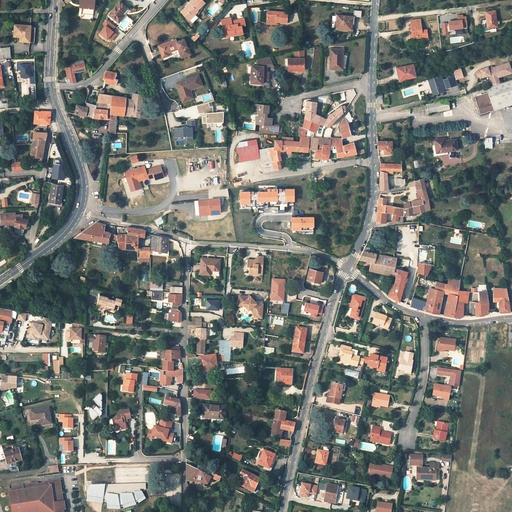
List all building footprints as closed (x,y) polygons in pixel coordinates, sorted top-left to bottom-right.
[(94,0),(80,0),(80,4),(82,4),(82,7),(81,13),(93,15),(94,0)] [(205,2),(202,0),(191,0),(189,2),(190,4),(182,12),(190,20),(199,11),(197,9),(205,2)] [(120,1),(109,15),(119,22),(122,18),(120,16),(127,7),(120,1)] [(288,12),(267,11),(267,22),(277,23),(277,22),(287,22),(288,12)] [(495,11),(486,12),(486,20),(487,28),(488,28),(497,27),(495,11)] [(338,15),(336,15),(335,30),(353,32),(354,24),(352,23),(351,30),(336,28),(338,15)] [(353,17),(338,15),(336,28),(351,30),(352,23),(353,17)] [(441,22),(442,35),(449,34),(449,30),(468,29),(467,15),(457,16),(457,21),(441,22)] [(231,18),(222,20),(224,31),(227,31),(228,35),(232,34),(232,36),(243,33),(242,26),(246,25),(244,18),(234,21),(234,22),(232,23),(231,18)] [(105,26),(99,33),(110,43),(118,34),(113,30),(116,27),(106,19),(102,24),(105,26)] [(421,30),(420,19),(411,20),(413,36),(422,35),(422,37),(428,36),(427,30),(421,30)] [(31,26),(15,25),(14,37),(16,36),(15,41),(34,42),(35,28),(31,27),(31,26)] [(175,40),(159,46),(163,57),(168,55),(167,52),(179,48),(181,56),(190,53),(187,46),(186,46),(184,39),(176,41),(175,40)] [(11,58),(10,47),(0,48),(0,59),(3,59),(5,58),(11,58)] [(343,49),(331,49),(330,69),(341,69),(342,55),(343,55),(343,49)] [(295,52),(295,58),(304,58),(304,50),(295,52)] [(274,66),(270,56),(258,59),(257,59),(258,65),(261,65),(261,64),(263,63),(267,63),(267,66),(274,66)] [(295,58),(288,59),(288,70),(304,70),(304,58),(295,58)] [(30,64),(30,62),(17,63),(17,70),(20,70),(20,78),(30,78),(30,84),(35,84),(35,71),(31,72),(30,64)] [(74,72),(85,69),(84,63),(83,63),(72,66),(74,72)] [(498,77),(511,73),(509,63),(488,69),(488,68),(478,71),(477,74),(477,76),(481,78),(490,75),(491,79),(498,77)] [(416,76),(413,65),(400,68),(401,74),(399,74),(400,80),(407,78),(416,76)] [(71,66),(65,68),(67,76),(66,77),(67,83),(76,82),(74,72),(72,66),(71,66)] [(252,66),(251,83),(262,83),(263,79),(268,80),(269,72),(266,72),(263,72),(263,66),(261,66),(252,66)] [(401,74),(400,68),(398,68),(399,72),(397,72),(399,81),(407,79),(407,78),(400,80),(399,74),(401,74)] [(105,82),(115,84),(117,79),(115,78),(116,72),(107,71),(106,72),(104,79),(105,80),(105,81),(105,82)] [(178,89),(182,101),(193,98),(190,89),(202,85),(198,75),(180,81),(183,87),(178,89)] [(457,84),(455,76),(443,80),(442,75),(429,79),(433,94),(443,91),(443,89),(457,84)] [(500,83),(498,77),(491,79),(493,86),(500,83)] [(511,79),(500,83),(493,86),(487,88),(489,92),(475,97),(481,113),(500,107),(498,102),(511,97),(511,79)] [(117,114),(140,116),(143,94),(135,93),(135,98),(134,101),(128,101),(128,99),(128,98),(103,94),(100,94),(98,102),(107,103),(106,109),(112,110),(111,114),(117,114)] [(425,105),(427,114),(450,109),(447,99),(425,105)] [(318,116),(315,114),(317,102),(307,100),(306,110),(305,118),(317,123),(320,116),(318,116)] [(209,102),(197,105),(199,113),(206,113),(206,115),(203,116),(203,123),(215,122),(223,122),(224,112),(214,112),(213,106),(210,107),(209,102)] [(279,132),(279,129),(271,128),(271,124),(272,118),(268,118),(266,117),(267,112),(268,112),(269,105),(254,104),(253,111),(259,111),(258,117),(257,116),(255,131),(278,133),(279,132)] [(77,105),(75,114),(93,117),(95,109),(86,107),(77,105)] [(345,110),(345,106),(341,106),(332,114),(330,114),(329,116),(326,119),(320,116),(317,123),(329,127),(329,126),(335,120),(345,110)] [(93,117),(111,119),(111,114),(112,110),(106,109),(96,109),(95,109),(93,117)] [(34,123),(50,124),(50,112),(35,111),(34,123)] [(351,135),(349,126),(351,126),(351,122),(352,121),(351,116),(348,112),(346,115),(340,125),(340,126),(340,127),(342,138),(351,135)] [(310,137),(311,130),(316,132),(318,123),(317,123),(305,118),(303,127),(303,131),(302,136),(309,137),(310,137)] [(195,120),(187,120),(188,125),(189,127),(174,128),(175,137),(187,136),(192,135),(192,131),(196,131),(195,120)] [(47,133),(34,133),(33,139),(31,156),(38,157),(42,157),(47,133)] [(262,164),(264,172),(274,170),(283,167),(280,154),(283,153),(284,151),(284,149),(287,149),(287,151),(288,153),(290,153),(291,152),(291,151),(291,149),(304,151),(308,151),(308,149),(309,137),(300,136),(300,142),(294,141),(294,138),(288,137),(282,137),(282,140),(275,140),(275,148),(269,148),(272,162),(262,164)] [(318,138),(310,137),(309,137),(308,149),(312,149),(316,149),(317,149),(318,143),(318,138)] [(316,149),(315,157),(329,159),(329,154),(330,145),(330,144),(330,139),(318,138),(318,143),(317,149),(316,149)] [(340,139),(331,138),(330,139),(330,144),(330,145),(336,146),(336,149),(341,147),(340,139)] [(443,138),(435,140),(435,145),(436,152),(447,151),(457,149),(456,139),(446,141),(444,141),(443,138)] [(257,144),(256,140),(239,143),(236,148),(257,144)] [(379,148),(384,149),(384,153),(391,153),(391,142),(378,141),(379,148)] [(337,157),(356,153),(353,142),(341,147),(336,149),(337,157)] [(269,148),(258,150),(257,144),(236,148),(239,162),(260,158),(261,158),(262,164),(272,162),(269,148)] [(435,145),(432,146),(434,156),(448,154),(447,151),(436,152),(435,145)] [(26,170),(25,162),(12,163),(12,165),(13,171),(26,170)] [(53,162),(51,177),(64,179),(65,175),(61,164),(53,162)] [(401,164),(381,164),(380,171),(386,172),(393,173),(393,172),(402,172),(401,164)] [(160,165),(152,168),(155,176),(156,179),(164,176),(160,165)] [(131,170),(125,172),(128,182),(138,178),(139,180),(148,177),(148,178),(155,176),(152,168),(146,170),(144,166),(135,169),(131,170)] [(393,173),(393,175),(395,175),(395,180),(399,180),(399,186),(401,186),(403,185),(404,184),(406,183),(405,178),(405,177),(405,176),(403,176),(403,171),(402,172),(393,172),(393,173)] [(428,199),(423,179),(416,181),(416,185),(417,189),(418,194),(416,194),(418,200),(412,201),(413,206),(424,204),(423,200),(428,199)] [(63,185),(52,184),(50,201),(61,203),(63,185)] [(392,192),(390,198),(392,199),(399,201),(399,197),(401,190),(393,191),(392,192)] [(240,205),(251,205),(251,192),(240,192),(240,205)] [(385,222),(385,219),(386,219),(387,214),(385,214),(386,211),(386,205),(386,204),(387,198),(380,197),(380,198),(377,222),(385,223),(385,222)] [(201,215),(222,213),(221,198),(200,200),(200,206),(201,213),(201,215)] [(404,216),(414,215),(415,213),(430,210),(428,199),(423,200),(424,204),(413,206),(411,207),(405,208),(401,207),(399,217),(404,216)] [(394,213),(395,206),(386,205),(386,211),(394,213)] [(394,213),(392,222),(398,221),(399,217),(401,207),(395,206),(394,213)] [(27,220),(22,219),(22,215),(15,215),(15,213),(2,213),(3,215),(0,214),(0,218),(0,224),(15,225),(15,233),(23,235),(24,229),(27,220)] [(164,222),(161,217),(155,220),(158,225),(164,222)] [(291,217),(291,231),(314,231),(314,217),(291,217)] [(110,242),(110,240),(113,241),(114,239),(118,239),(117,235),(103,231),(102,230),(103,224),(96,222),(75,237),(109,242),(110,242)] [(119,248),(137,249),(138,239),(138,236),(140,236),(144,237),(145,230),(143,229),(128,227),(126,228),(127,234),(126,234),(117,235),(118,239),(118,242),(119,248)] [(167,255),(168,238),(153,235),(152,238),(152,249),(151,249),(151,253),(167,255)] [(418,244),(418,263),(432,265),(435,266),(436,253),(431,252),(432,246),(418,244)] [(150,248),(140,247),(139,257),(142,257),(142,259),(142,261),(150,261),(150,248)] [(359,259),(371,262),(369,270),(393,276),(394,269),(395,268),(375,262),(377,254),(368,252),(363,251),(359,259)] [(397,259),(394,258),(377,254),(375,262),(395,268),(397,259)] [(254,260),(248,259),(247,267),(249,267),(249,273),(258,274),(258,269),(263,269),(263,257),(257,256),(257,260),(257,261),(254,261),(254,260)] [(220,260),(202,258),(201,273),(210,274),(211,270),(219,271),(220,260)] [(418,263),(418,273),(427,275),(432,265),(418,263)] [(310,269),(307,279),(320,282),(323,272),(310,269)] [(399,301),(406,275),(408,276),(409,273),(394,269),(393,276),(396,276),(394,284),(391,283),(388,295),(399,301)] [(425,302),(423,310),(439,314),(444,292),(445,284),(426,278),(427,275),(418,273),(418,276),(419,276),(417,283),(429,286),(425,302)] [(449,278),(447,284),(459,288),(459,287),(460,283),(460,280),(449,278)] [(150,289),(162,290),(163,280),(151,279),(150,289)] [(443,314),(453,317),(457,301),(459,290),(459,288),(447,284),(445,284),(444,292),(449,293),(445,314),(443,314)] [(503,288),(494,288),(493,301),(499,301),(499,312),(510,311),(506,289),(503,289),(503,288)] [(467,302),(469,291),(459,290),(457,301),(464,302),(467,302)] [(479,292),(480,302),(475,302),(476,316),(481,315),(482,316),(488,313),(488,303),(487,291),(479,292)] [(169,293),(169,301),(173,301),(175,302),(174,304),(179,305),(181,303),(182,293),(169,293)] [(354,303),(353,307),(350,316),(360,319),(366,297),(353,293),(351,302),(354,303)] [(108,297),(100,295),(97,305),(105,307),(105,308),(114,310),(116,303),(121,305),(122,299),(117,298),(116,301),(108,298),(108,297)] [(247,296),(239,296),(238,302),(242,303),(244,306),(245,307),(247,305),(250,309),(254,314),(256,314),(255,317),(261,317),(263,301),(256,301),(255,302),(250,296),(249,298),(247,296)] [(425,302),(413,297),(410,306),(423,310),(425,302)] [(223,298),(216,298),(215,311),(222,311),(223,298)] [(464,316),(464,302),(457,301),(453,317),(459,318),(460,317),(464,316)] [(12,309),(0,306),(0,331),(2,332),(2,329),(9,330),(10,322),(11,322),(12,317),(11,317),(12,309)] [(181,316),(180,311),(177,309),(172,308),(171,312),(170,312),(169,320),(181,321),(181,316)] [(27,313),(19,311),(17,319),(25,320),(27,313)] [(322,313),(317,311),(314,320),(308,319),(308,320),(322,323),(324,313),(322,313)] [(383,316),(377,313),(372,324),(378,326),(379,325),(388,328),(392,319),(383,316)] [(53,318),(44,316),(42,324),(42,325),(39,325),(39,323),(30,321),(27,336),(35,338),(36,336),(36,333),(49,336),(51,325),(53,318)] [(205,340),(208,340),(209,323),(201,323),(192,322),(188,322),(188,328),(196,328),(195,339),(198,339),(205,340)] [(85,326),(73,323),(73,329),(71,329),(71,332),(66,332),(66,342),(71,342),(71,340),(81,340),(85,340),(85,328),(85,326)] [(307,329),(296,327),(294,339),(294,340),(292,351),(302,353),(305,341),(303,341),(305,333),(306,333),(307,329)] [(236,341),(236,345),(243,346),(243,333),(234,332),(234,337),(231,337),(231,341),(236,341)] [(94,342),(93,347),(95,347),(99,348),(98,352),(104,352),(106,336),(94,335),(94,336),(91,335),(90,342),(94,342)] [(454,351),(455,340),(439,338),(438,347),(445,348),(445,349),(454,351)] [(224,361),(229,362),(231,346),(236,347),(236,345),(236,341),(231,341),(220,341),(220,344),(220,346),(219,349),(219,354),(225,355),(224,358),(224,361)] [(359,357),(356,356),(357,351),(350,349),(351,347),(340,344),(339,349),(341,350),(339,359),(349,362),(349,364),(356,366),(357,362),(363,364),(363,361),(363,359),(359,358),(359,357)] [(173,359),(180,358),(181,356),(180,354),(180,351),(166,350),(166,352),(165,360),(163,360),(163,362),(163,364),(163,371),(171,371),(171,359),(173,359)] [(199,361),(201,372),(217,369),(216,362),(216,359),(218,359),(218,354),(217,354),(199,357),(199,361)] [(382,358),(377,357),(377,356),(370,354),(369,358),(368,362),(367,366),(375,367),(377,368),(376,370),(384,372),(387,359),(387,358),(382,357),(382,358)] [(404,359),(401,359),(399,370),(405,371),(405,370),(411,371),(413,361),(411,361),(404,359)] [(453,389),(459,390),(461,370),(437,367),(436,374),(450,376),(449,385),(453,385),(453,389)] [(162,376),(162,385),(170,385),(170,381),(171,381),(172,376),(174,376),(178,375),(178,383),(183,383),(183,380),(183,368),(174,371),(173,371),(171,371),(163,371),(161,371),(161,376),(162,376)] [(277,370),(276,383),(290,384),(290,379),(290,374),(292,374),(293,370),(281,369),(281,371),(277,370)] [(124,380),(123,384),(125,384),(124,391),(133,392),(134,384),(134,381),(136,381),(137,374),(126,373),(126,380),(124,380)] [(17,387),(17,377),(3,376),(2,380),(1,390),(9,388),(15,388),(17,387)] [(342,385),(341,390),(344,391),(346,383),(338,381),(337,384),(342,385)] [(337,384),(332,383),(330,393),(329,393),(328,396),(327,402),(338,405),(340,398),(341,390),(342,385),(337,384)] [(451,387),(435,384),(433,395),(442,397),(442,395),(449,397),(451,387)] [(210,391),(193,390),(193,399),(209,400),(210,391)] [(107,416),(107,404),(104,404),(101,401),(102,400),(102,396),(100,393),(94,399),(100,405),(98,407),(97,406),(94,409),(92,407),(90,409),(90,410),(90,412),(90,413),(90,415),(90,416),(91,417),(91,418),(93,421),(99,415),(100,416),(100,417),(102,419),(103,420),(103,419),(104,419),(107,416)] [(390,396),(374,393),(372,404),(380,405),(388,407),(390,396)] [(179,400),(174,398),(175,397),(174,396),(167,394),(164,403),(173,406),(180,408),(179,400)] [(204,405),(203,417),(225,419),(226,406),(204,405)] [(180,408),(173,406),(171,414),(180,416),(180,408)] [(48,408),(30,411),(32,420),(41,418),(42,424),(51,423),(48,408)] [(114,418),(115,423),(113,423),(114,429),(120,428),(121,429),(126,428),(125,421),(126,418),(130,418),(129,409),(119,411),(116,415),(117,418),(114,418)] [(295,423),(284,421),(286,411),(276,410),(272,436),(279,437),(281,429),(283,429),(292,431),(294,432),(295,423)] [(71,414),(59,414),(59,421),(63,421),(63,428),(72,428),(73,418),(71,418),(71,414)] [(345,420),(336,418),(333,432),(342,434),(345,420)] [(152,437),(153,437),(162,439),(162,441),(172,443),(174,434),(169,433),(169,431),(171,431),(172,422),(161,419),(160,428),(154,427),(153,432),(152,437)] [(444,441),(448,423),(439,422),(437,431),(435,431),(434,430),(433,439),(444,441)] [(381,427),(373,426),(372,430),(373,430),(372,434),(371,434),(370,441),(376,442),(376,438),(382,439),(381,443),(389,444),(391,433),(380,431),(381,427)] [(70,438),(59,438),(59,445),(63,445),(64,451),(73,451),(72,441),(71,441),(70,438)] [(329,447),(324,445),(322,451),(319,450),(318,455),(317,454),(315,463),(325,465),(329,447)] [(7,463),(22,459),(26,458),(25,453),(21,454),(19,448),(4,452),(7,463)] [(264,450),(258,464),(264,466),(269,468),(272,461),(275,455),(264,450)] [(240,462),(243,456),(240,455),(239,456),(234,453),(233,455),(232,457),(232,458),(240,462)] [(435,480),(436,469),(438,469),(438,464),(430,463),(430,468),(422,468),(423,456),(410,455),(410,460),(413,461),(413,465),(420,466),(419,468),(417,468),(417,478),(430,479),(429,480),(435,480)] [(264,466),(263,469),(271,472),(275,461),(272,461),(269,468),(264,466)] [(194,481),(207,484),(211,477),(220,481),(222,477),(199,465),(197,469),(187,464),(186,481),(194,481)] [(381,466),(370,464),(370,469),(369,469),(368,475),(374,476),(374,475),(374,473),(380,474),(379,476),(387,477),(388,476),(391,477),(393,467),(381,465),(381,466)] [(260,479),(243,470),(240,475),(243,477),(241,481),(239,485),(249,490),(251,487),(255,489),(260,479)] [(37,482),(11,486),(12,488),(10,488),(12,511),(61,511),(62,511),(62,508),(64,508),(59,479),(45,481),(43,483),(44,487),(39,487),(39,484),(37,482)] [(115,484),(86,485),(86,491),(88,491),(86,501),(103,504),(103,502),(107,503),(107,509),(122,509),(136,505),(146,498),(142,491),(146,491),(146,483),(115,484)] [(318,486),(302,483),(300,496),(306,497),(308,495),(309,493),(316,494),(318,486)] [(334,503),(337,486),(327,484),(325,498),(324,501),(327,502),(334,503)] [(348,492),(344,492),(342,504),(349,506),(350,499),(364,501),(366,490),(349,486),(348,492)] [(257,501),(255,508),(265,511),(267,506),(257,501)] [(391,511),(392,504),(378,502),(376,511),(391,511)]
